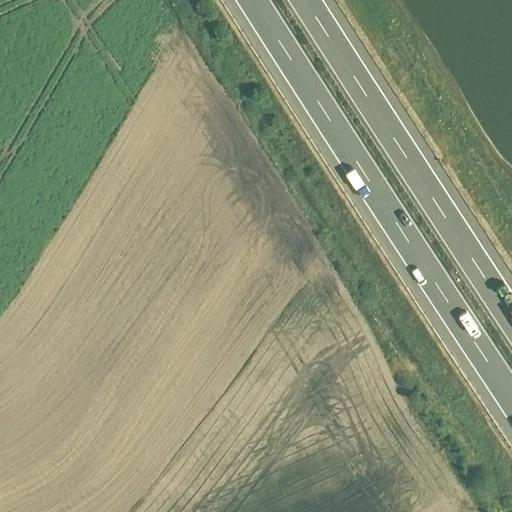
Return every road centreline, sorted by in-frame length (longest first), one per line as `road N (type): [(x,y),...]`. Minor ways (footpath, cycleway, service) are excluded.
road 1 (motorway): [(254,0),(511,400)]
road 2 (motorway): [(511,312),(307,0)]
